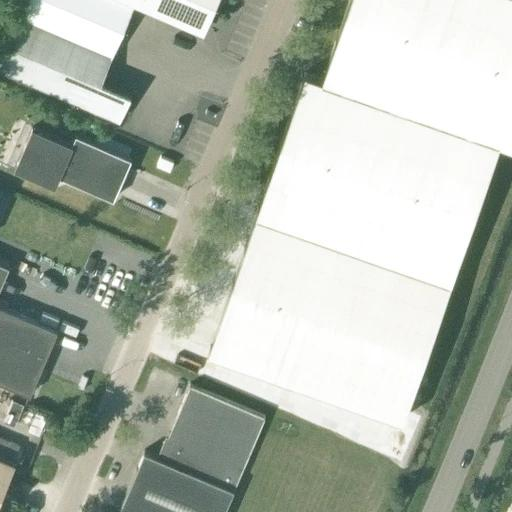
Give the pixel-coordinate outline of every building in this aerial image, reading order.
[(24,0),(17,18),(111,57),(134,0),(24,0)] [(215,0),(148,0),(205,24),(215,0)] [(305,72),(256,211),(208,350),(402,417),(498,140),(511,144),(511,0),(349,0),(322,78),(305,72)] [(101,80),(111,57),(17,18),(0,57),(0,67),(120,119),(131,93),(101,80)] [(113,197),(131,157),(76,132),(71,143),(32,126),(15,165),(54,182),(58,173),(113,197)] [(170,170),(173,161),(160,155),(157,164),(170,170)] [(57,328),(0,303),(0,283),(8,264),(0,260),(0,380),(30,393),(57,328)] [(123,511),(222,511),(230,495),(265,415),(190,382),(159,455),(144,449),(118,510),(123,511)] [(15,460),(0,453),(0,511),(10,511),(15,500),(1,493),(15,460)]
